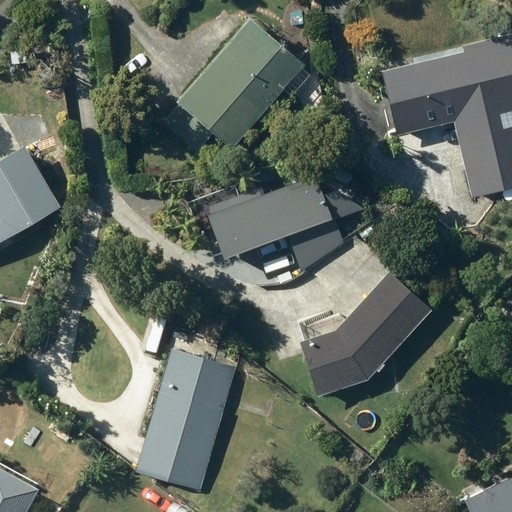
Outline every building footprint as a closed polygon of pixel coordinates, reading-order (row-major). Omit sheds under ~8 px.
[(176,105),(161,123),(195,152),(211,133),(229,148),(301,64),(244,16),(171,101),(176,105)] [(511,33),(461,45),(462,50),(412,62),(411,59),(375,67),(392,135),(452,121),(470,198),(511,187),(511,33)] [(58,88),(30,89),(31,106),(59,104),(58,88)] [(20,146),(0,157),(0,239),(55,208),(20,146)] [(230,254),(337,215),(321,172),(267,192),(264,186),(212,205),(230,254)] [(329,331),(294,342),(312,397),(364,380),(429,310),(385,270),(329,331)] [(167,350),(133,472),(199,490),(233,368),(167,350)] [(511,511),(511,475),(460,499),(466,511),(511,511)] [(0,511),(25,511),(34,495),(0,476),(0,511)]
